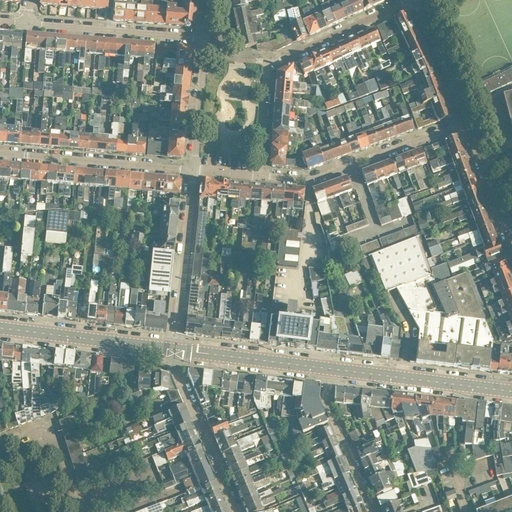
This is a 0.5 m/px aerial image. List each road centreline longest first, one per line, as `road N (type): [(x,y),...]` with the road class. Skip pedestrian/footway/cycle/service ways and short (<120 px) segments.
road 1 (residential): [(256,175),(266,62),(411,0)]
road 2 (residential): [(467,123),(310,179),(256,175)]
road 3 (residential): [(194,169),(0,153)]
road 4 (tertiary): [(511,391),(332,368)]
road 5 (residential): [(175,348),(194,169)]
road 6 (residential): [(203,38),(27,23)]
road 7 (tertiary): [(175,348),(0,327)]
road 8 (residential): [(175,348),(173,364),(236,511)]
road 9 (tertiary): [(332,368),(175,348)]
road 10 (residential): [(374,511),(326,401),(332,368)]
road 11 (residential): [(467,123),(415,0)]
road 12 (residential): [(194,169),(203,38)]
road 13 (residential): [(511,242),(467,123)]
